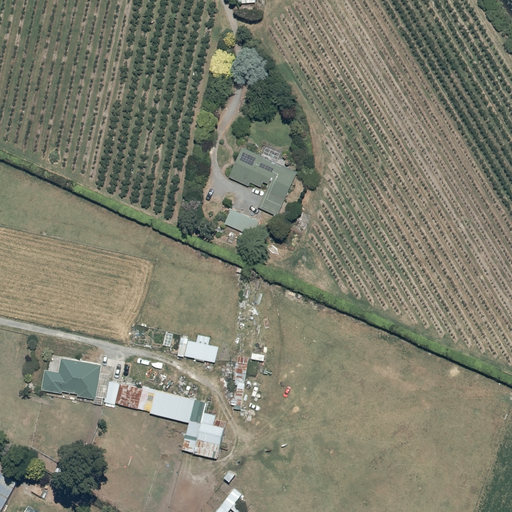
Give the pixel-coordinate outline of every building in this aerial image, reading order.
[(290,167),(244,145),(229,176),(249,186),(251,182),(262,187),(265,181),(271,184),(260,207),(279,216),(300,171),(290,167)] [(263,221),(232,207),(225,222),(256,236),(263,221)] [(211,336),(200,334),(199,342),(191,340),(191,336),(184,335),(180,355),(218,362),(221,346),(210,344),(211,336)] [(242,409),(251,358),(239,356),(235,381),(238,381),(237,385),(240,385),(238,398),(234,397),(232,407),(242,409)] [(59,372),(43,370),(40,392),(61,395),(61,393),(76,395),(76,398),(94,400),(94,398),(104,400),(103,404),(104,404),(104,406),(114,407),(118,383),(108,382),(109,380),(98,379),(100,366),(61,359),(59,372)] [(194,399),(154,390),(149,414),(187,423),(181,452),(216,460),(223,428),(213,426),(215,417),(202,414),(200,423),(190,421),(194,399)] [(238,476),(231,470),(225,478),(232,484),(238,476)] [(0,511),(1,511),(16,483),(0,474),(0,511)] [(52,487),(38,480),(31,492),(45,500),(52,487)] [(245,495),(237,489),(218,511),(231,511),(233,509),(236,511),(249,511),(239,503),(245,495)]
